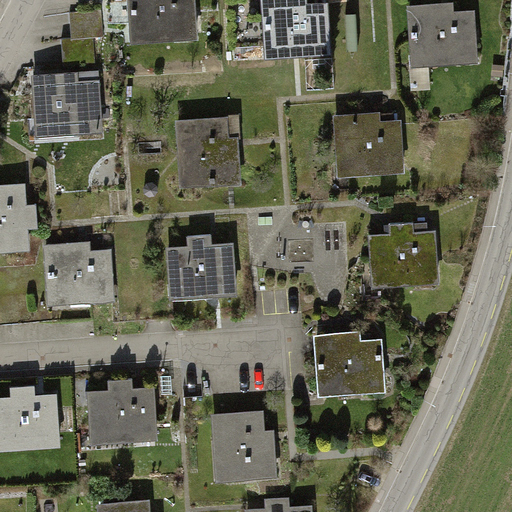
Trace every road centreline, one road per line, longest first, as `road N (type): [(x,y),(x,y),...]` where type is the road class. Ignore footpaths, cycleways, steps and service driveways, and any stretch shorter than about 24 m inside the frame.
road 1 (tertiary): [(397,511),(463,371),(511,206)]
road 2 (residential): [(270,341),(0,360)]
